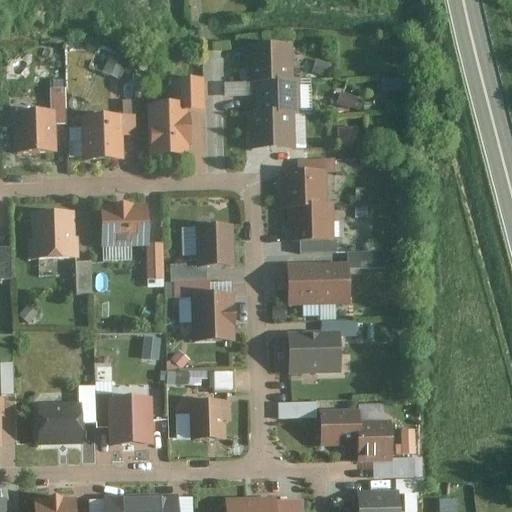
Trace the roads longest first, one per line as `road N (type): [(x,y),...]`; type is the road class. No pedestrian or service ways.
road 1 (residential): [(0,189),(251,184),(258,469),(0,476)]
road 2 (motorway): [(511,185),(465,0)]
